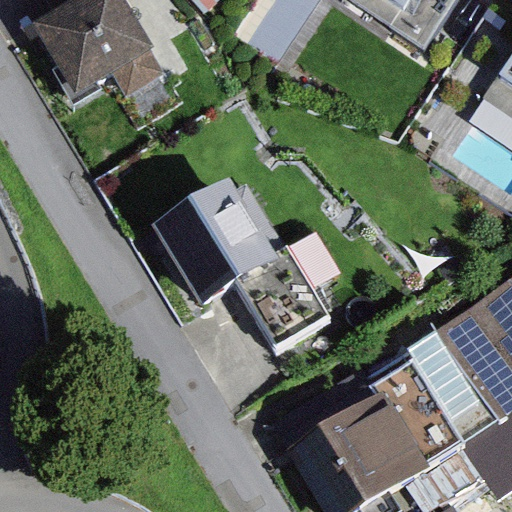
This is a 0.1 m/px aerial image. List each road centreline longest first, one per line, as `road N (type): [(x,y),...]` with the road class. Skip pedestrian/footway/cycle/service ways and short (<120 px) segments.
road 1 (residential): [(251,511),(0,96)]
road 2 (residential): [(0,456),(22,377),(21,329),(0,251)]
